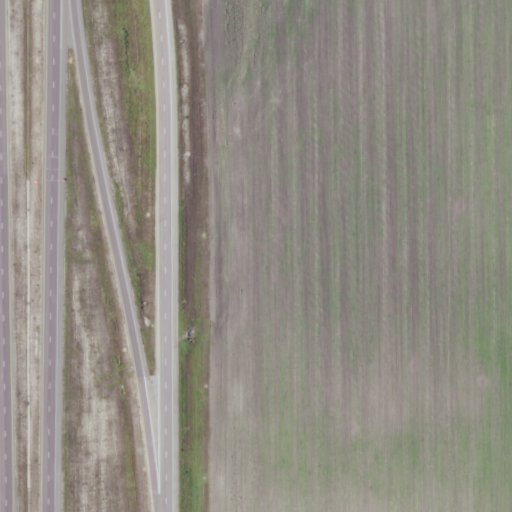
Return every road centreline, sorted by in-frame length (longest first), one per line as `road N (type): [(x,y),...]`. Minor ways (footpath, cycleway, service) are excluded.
road 1 (motorway): [(158,511),(142,380),(72,0)]
road 2 (tertiary): [(165,511),(157,0)]
road 3 (motorway): [(48,511),(52,0)]
road 4 (motorway): [(0,226),(5,511)]
